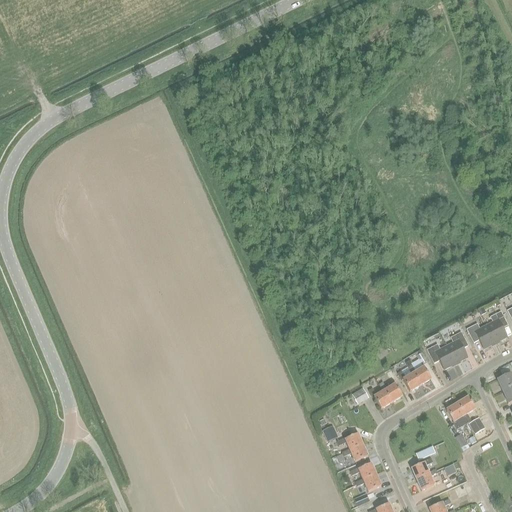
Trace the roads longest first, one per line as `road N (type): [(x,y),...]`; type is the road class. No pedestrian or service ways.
road 1 (unclassified): [(17,511),(55,476),(70,424),(1,225),(15,162),(61,116),(301,0)]
road 2 (residential): [(473,374),(381,432),(411,511)]
